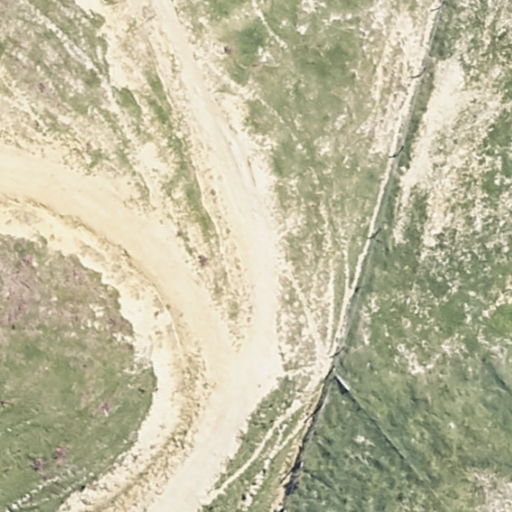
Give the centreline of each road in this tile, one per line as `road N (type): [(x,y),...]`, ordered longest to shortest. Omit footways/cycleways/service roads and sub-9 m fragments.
road 1 (track): [(136,511),(177,475),(246,385),(252,310),(207,131),(148,0)]
road 2 (track): [(215,426),(192,334),(115,235),(23,198),(0,200)]
